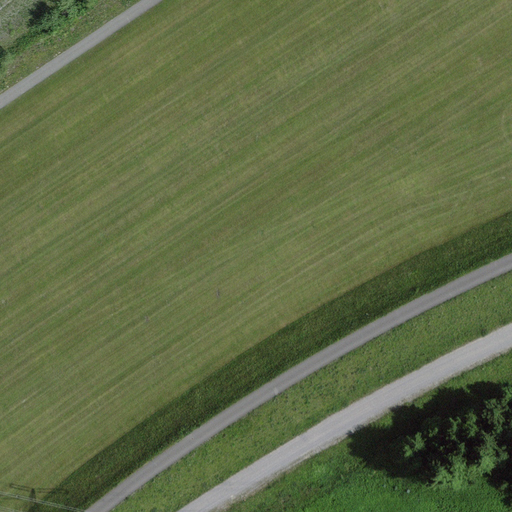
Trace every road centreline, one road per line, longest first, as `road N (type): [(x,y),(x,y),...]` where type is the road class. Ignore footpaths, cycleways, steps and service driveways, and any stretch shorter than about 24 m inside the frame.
road 1 (track): [(511,263),(268,391),(100,511)]
road 2 (track): [(202,511),(511,336)]
road 3 (track): [(0,104),(154,0)]
